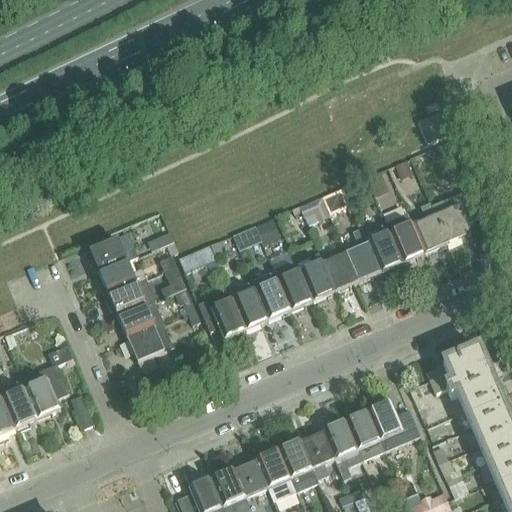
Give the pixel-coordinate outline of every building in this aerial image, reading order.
[(441,116),(419,125),(424,136),(446,127),(441,116)] [(446,127),(424,136),(429,147),(451,138),(446,127)] [(407,165),(396,169),(402,183),(413,179),(407,165)] [(380,175),(367,181),(376,200),(389,195),(380,175)] [(361,186),(348,192),(354,208),(368,203),(361,186)] [(453,201),(432,210),(436,220),(435,220),(448,248),(471,239),(466,228),(480,222),(468,195),(453,201)] [(335,196),(322,201),(330,220),(343,214),(335,196)] [(321,202),(312,205),(320,224),(329,221),(321,202)] [(413,229),(413,230),(425,258),(448,248),(435,220),(436,220),(432,210),(431,208),(421,212),(426,224),(413,229)] [(391,239),(403,267),(425,258),(413,230),(413,229),(409,218),(386,228),(391,239)] [(167,231),(164,223),(153,228),(157,235),(167,231)] [(273,223),(256,230),(265,249),(281,242),(273,223)] [(368,249),(381,277),(403,267),(391,239),(386,228),(377,232),(381,243),(368,249)] [(255,230),(247,233),(253,248),(261,245),(255,230)] [(346,258),(358,287),(381,277),(368,249),(364,238),(361,233),(352,236),(354,241),(359,253),(346,258)] [(169,237),(156,243),(160,252),(167,249),(173,246),(169,237)] [(90,254),(85,259),(90,270),(96,270),(100,277),(126,266),(137,261),(128,238),(116,243),(91,254),(90,254)] [(223,244),(211,249),(216,261),(223,258),(226,251),(223,244)] [(210,249),(179,263),(185,277),(191,275),(205,269),(209,277),(220,272),(217,264),(210,249)] [(346,258),(343,251),(334,255),(337,262),(324,267),(324,268),(336,296),(358,287),(346,258)] [(319,257),(310,261),(297,267),(313,306),(336,296),(324,268),(324,267),(319,257)] [(173,261),(160,266),(165,277),(178,271),(173,261)] [(293,266),(274,274),(275,275),(280,287),(279,287),(291,315),(313,306),(301,277),(297,267),(296,264),(293,266)] [(109,300),(147,284),(142,273),(131,278),(126,266),(100,277),(109,300)] [(178,271),(165,277),(169,287),(182,281),(178,271)] [(275,275),(253,285),(257,296),(257,297),(269,325),(291,315),(279,287),(280,287),(275,275)] [(109,300),(110,300),(106,303),(111,314),(115,313),(119,322),(155,307),(157,307),(147,284),(109,300)] [(253,285),(230,295),(231,298),(246,334),(269,325),(257,297),(257,296),(253,285)] [(210,303),(198,308),(210,337),(219,333),(223,344),(246,334),(231,298),(223,302),(226,310),(215,314),(210,303)] [(189,319),(196,316),(192,306),(185,309),(189,319)] [(128,345),(155,333),(164,329),(155,307),(119,322),(128,345)] [(196,316),(189,319),(194,329),(201,326),(196,316)] [(164,329),(155,333),(128,345),(138,367),(174,352),(164,329)] [(68,351),(62,354),(67,366),(73,363),(68,351)] [(511,511),(511,433),(491,385),(497,382),(484,352),(466,360),(465,357),(461,359),(462,362),(426,377),(435,398),(447,392),(451,402),(458,399),(477,444),(490,473),(506,511),(511,511)] [(57,370),(54,371),(22,385),(38,423),(61,413),(57,404),(70,399),(57,370)] [(0,394),(0,395),(4,405),(16,433),(38,423),(22,385),(0,394)] [(428,386),(422,389),(425,395),(431,393),(428,386)] [(143,387),(130,388),(130,404),(143,404),(143,387)] [(0,406),(0,446),(10,442),(8,436),(16,433),(4,405),(0,406)] [(392,409),(369,419),(380,445),(385,456),(421,441),(409,414),(396,420),(392,409)] [(385,456),(380,445),(369,419),(346,428),(363,466),(385,456)] [(346,428),(324,438),(335,464),(344,485),(352,481),(348,472),(363,466),(346,428)] [(324,438),(302,447),(317,484),(318,484),(329,479),(325,470),(335,464),(324,438)] [(317,484),(302,447),(279,457),(296,496),(319,486),(318,484),(317,484)] [(443,451),(434,455),(439,468),(448,464),(443,451)] [(296,496),(279,457),(257,466),(268,493),(274,506),(296,496)] [(448,464),(439,468),(444,479),(454,475),(449,464),(448,464)] [(246,502),(268,493),(257,466),(235,476),(246,502)] [(250,511),(246,502),(235,476),(212,485),(224,511),(223,511),(250,511)] [(394,479),(384,484),(387,491),(397,487),(394,479)] [(461,479),(448,485),(451,492),(464,486),(461,480),(461,479)] [(191,500),(177,505),(180,511),(223,511),(224,511),(212,485),(189,495),(191,500)] [(350,498),(353,506),(363,501),(360,493),(350,498)] [(350,498),(339,502),(342,510),(353,506),(350,498)] [(449,511),(444,499),(431,504),(430,500),(420,504),(422,508),(412,511),(449,511)] [(356,511),(368,511),(364,502),(354,506),(356,511)]
